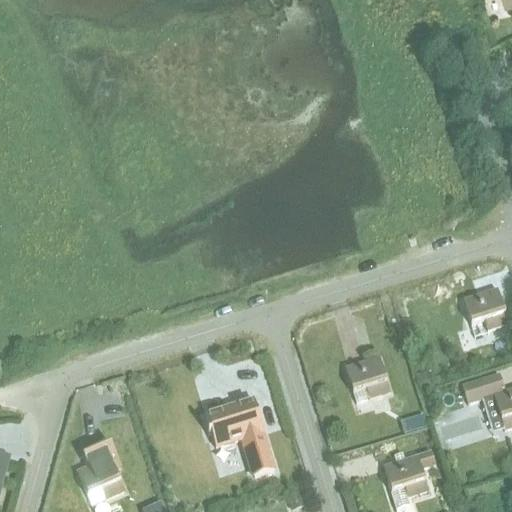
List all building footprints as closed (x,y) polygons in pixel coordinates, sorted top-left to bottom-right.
[(496,294),(462,305),(470,330),(484,326),(487,334),(507,328),(496,294)] [(368,404),(389,398),(378,363),(344,374),(352,399),(365,395),(368,404)] [(428,374),(416,377),(421,395),(434,391),(428,374)] [(499,378),(461,390),(467,408),(482,404),(493,400),(505,396),(499,378)] [(511,394),(493,401),(501,426),(502,429),(502,432),(503,435),(511,432),(511,394)] [(253,404),(205,420),(209,433),(206,434),(208,439),(211,439),(215,452),(241,444),(245,459),(266,452),(262,437),(263,437),(253,404)] [(423,418),(411,422),(415,434),(427,430),(423,418)] [(100,495),(104,504),(124,496),(114,475),(120,472),(109,448),(82,461),(87,474),(77,478),(86,501),(100,495)] [(0,498),(11,460),(0,457),(0,498)] [(395,469),(382,473),(390,498),(394,511),(400,511),(409,510),(407,503),(428,497),(421,474),(435,470),(431,458),(404,467),(402,459),(393,462),(395,469)] [(269,464),(250,470),(253,481),(273,475),(269,465),(269,464)] [(300,494),(286,500),(290,511),(296,511),(305,509),(300,494)]
